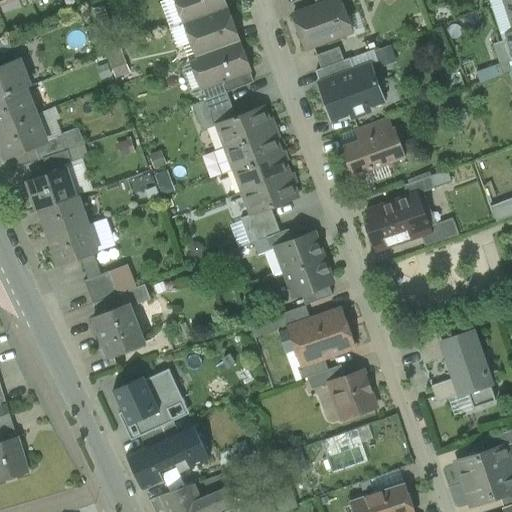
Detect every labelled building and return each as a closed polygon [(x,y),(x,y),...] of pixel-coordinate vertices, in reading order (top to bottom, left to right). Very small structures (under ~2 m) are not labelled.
[(222,0),(176,0),(185,24),(226,9),(222,0)] [(335,0),(317,7),(293,16),(305,49),(345,35),(340,22),(347,19),(340,0),(335,0)] [(511,1),(506,3),(511,20),(511,32),(506,34),(508,40),(493,45),(499,64),(507,61),(511,59),(511,1)] [(226,9),(185,24),(195,52),(214,45),(212,39),(234,30),(226,9)] [(234,30),(212,39),(214,45),(195,52),(197,57),(239,42),(234,30)] [(197,57),(195,58),(206,87),(223,81),(233,77),(232,74),(248,69),(239,42),(197,57)] [(339,48),(316,56),(321,69),(337,63),(344,61),(339,48)] [(114,77),(128,71),(121,54),(107,60),(114,77)] [(0,97),(24,88),(30,86),(19,59),(0,66),(0,97)] [(349,59),(344,61),(337,63),(341,75),(320,83),(318,84),(331,121),(349,114),(351,119),(371,111),(369,107),(384,101),(371,64),(354,70),(349,59)] [(321,69),(316,71),(320,83),(341,75),(337,63),(321,69)] [(498,64),(475,70),(478,79),(500,74),(498,64)] [(248,69),(232,74),(233,77),(223,81),(224,85),(223,85),(226,93),(253,82),(248,69)] [(24,88),(0,97),(0,128),(35,115),(24,88)] [(226,93),(205,101),(210,114),(231,106),(226,93)] [(210,114),(205,101),(193,106),(203,131),(217,125),(236,117),(231,106),(210,114)] [(236,117),(217,125),(226,148),(275,129),(272,123),(269,124),(263,107),(236,117)] [(35,115),(0,128),(0,142),(6,158),(33,148),(46,143),(45,142),(35,115)] [(388,118),(372,123),(377,135),(392,129),(388,118)] [(372,123),(354,130),(358,141),(377,135),(372,123)] [(358,141),(342,148),(353,177),(405,158),(394,128),(392,129),(377,135),(358,141)] [(275,129),(226,148),(234,170),(280,152),(274,136),(277,135),(275,129)] [(58,137),(45,142),(46,143),(33,148),(38,160),(44,158),(63,152),(58,137)] [(63,152),(44,158),(49,174),(67,168),(65,163),(72,161),(69,150),(63,152)] [(280,152),(234,170),(243,193),(289,175),(283,158),(285,157),(283,151),(280,152)] [(49,174),(28,181),(37,209),(39,209),(76,196),(67,168),(49,174)] [(446,171),(431,176),(435,188),(450,183),(446,171)] [(289,175),(243,193),(251,215),(251,216),(271,208),(298,198),(291,181),(294,180),(292,174),(289,175)] [(431,176),(403,186),(407,197),(418,193),(418,194),(435,188),(431,176)] [(407,197),(365,212),(370,225),(365,227),(374,251),(421,235),(432,232),(430,226),(418,194),(418,193),(407,197)] [(76,196),(39,209),(49,238),(87,225),(77,196),(76,196)] [(511,199),(490,208),(496,222),(511,216),(511,199)] [(271,208),(251,216),(251,215),(240,219),(245,231),(253,229),(275,220),(271,208)] [(452,218),(430,226),(432,232),(421,235),(425,247),(459,235),(452,218)] [(87,225),(49,238),(60,267),(98,254),(97,253),(114,247),(105,220),(88,226),(87,225)] [(275,220),(253,229),(257,241),(266,238),(280,233),(275,220)] [(253,229),(245,231),(250,244),(257,241),(253,229)] [(280,233),(266,238),(271,251),(276,249),(276,247),(293,241),(289,230),(280,233)] [(293,241),(276,247),(276,249),(271,251),(265,253),(274,277),(285,273),(285,272),(323,258),(313,233),(293,241)] [(323,258),(285,272),(285,273),(294,297),(301,295),(328,284),(332,283),(323,258)] [(113,284),(58,305),(63,316),(93,304),(117,295),(113,284)] [(328,284),(301,295),(305,306),(332,296),(328,284)] [(142,285),(123,293),(127,304),(128,303),(129,307),(148,299),(142,285)] [(117,295),(93,304),(98,316),(127,304),(123,293),(117,295)] [(98,316),(94,318),(111,359),(144,345),(129,307),(128,303),(127,304),(98,316)] [(305,306),(277,316),(282,331),(290,328),(289,327),(310,320),(305,306)] [(310,320),(289,327),(290,328),(303,365),(303,366),(324,358),(354,348),(341,309),(310,320)] [(443,329),(414,339),(424,365),(447,356),(442,342),(447,340),(443,329)] [(447,340),(442,342),(447,356),(455,378),(431,386),(437,403),(467,393),(473,409),(495,401),(471,332),(447,340)] [(324,358),(303,366),(303,365),(295,367),(300,380),(307,377),(328,370),(324,358)] [(328,370),(307,377),(311,390),(330,383),(330,382),(345,377),(341,365),(328,370)] [(168,370),(145,381),(159,411),(166,408),(175,403),(178,401),(166,374),(170,372),(168,370)] [(345,377),(330,382),(330,383),(343,420),(375,409),(369,392),(371,391),(367,379),(365,380),(362,371),(345,377)] [(189,414),(170,372),(166,374),(178,401),(175,403),(166,408),(173,421),(189,414)] [(143,377),(112,391),(123,413),(129,425),(134,423),(159,411),(145,381),(143,377)] [(173,421),(166,408),(159,411),(134,423),(140,436),(173,421)] [(131,441),(140,436),(134,423),(129,425),(123,413),(119,414),(131,441)] [(9,416),(0,418),(0,433),(13,429),(9,416)] [(173,421),(140,436),(145,447),(178,432),(173,421)] [(145,447),(127,456),(143,489),(161,480),(155,466),(173,458),(179,472),(208,459),(192,426),(178,432),(145,447)] [(363,426),(320,441),(332,474),(365,462),(359,445),(369,442),(363,426)] [(511,430),(480,441),(484,452),(504,446),(504,447),(511,444),(511,430)] [(16,439),(0,443),(0,481),(26,473),(16,439)] [(484,452),(456,462),(463,484),(509,469),(506,462),(509,461),(504,447),(504,446),(484,452)] [(300,450),(266,461),(269,469),(274,482),(287,478),(286,474),(306,467),(300,450)] [(266,461),(265,460),(222,475),(226,485),(269,469),(266,461)] [(509,469),(463,484),(471,506),(500,497),(511,492),(511,475),(511,476),(509,469)] [(267,488),(274,511),(276,511),(290,507),(282,483),(267,488)] [(413,511),(404,483),(351,501),(354,511),(413,511)] [(193,485),(162,496),(169,511),(215,511),(231,505),(224,488),(198,499),(193,485)] [(511,492),(500,497),(503,508),(511,504),(511,492)] [(271,511),(267,498),(239,508),(240,511),(271,511)]
